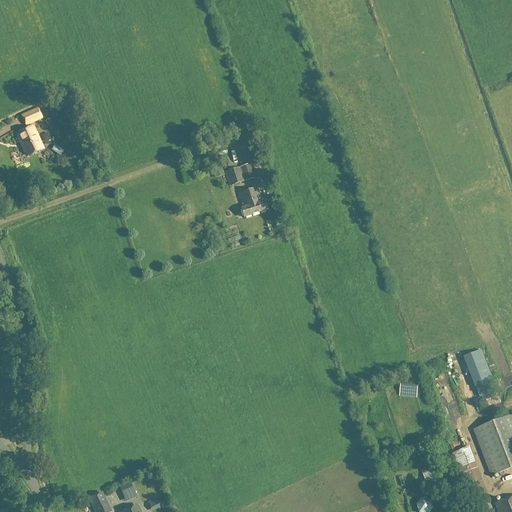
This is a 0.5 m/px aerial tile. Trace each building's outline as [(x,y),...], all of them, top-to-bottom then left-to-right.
[(37,110),(22,116),(26,126),(41,120),(37,110)] [(42,150),(32,128),(17,135),(27,156),(42,150)] [(55,145),(51,150),(60,157),(63,151),(55,145)] [(215,152),(203,156),(206,162),(217,158),(215,152)] [(249,166),(239,168),(244,182),(254,180),(249,166)] [(212,170),(214,179),(223,176),(221,168),(212,170)] [(243,183),(238,168),(225,172),(230,187),(243,183)] [(195,176),(194,175),(192,169),(185,171),(187,177),(188,179),(195,176)] [(252,206),(261,203),(257,189),(248,191),(252,206)] [(252,206),(248,191),(238,194),(243,209),(252,206)] [(264,202),(261,203),(252,206),(256,216),(268,213),(264,202)] [(252,206),(243,209),(240,209),(244,220),(256,216),(252,206)] [(269,220),(263,222),(265,232),(271,230),(269,220)] [(274,222),(276,231),(284,229),(282,220),(274,222)] [(456,363),(448,364),(450,375),(458,374),(456,363)] [(479,397),(485,410),(500,404),(494,391),(479,397)] [(511,416),(473,431),(491,477),(511,468),(511,416)] [(460,475),(469,499),(486,491),(477,469),(469,448),(452,455),(460,475)] [(437,487),(429,469),(421,472),(429,490),(437,487)] [(119,489),(123,498),(134,493),(129,483),(119,489)] [(94,511),(110,511),(101,493),(89,500),(94,511)] [(497,511),(511,511),(511,497),(495,505),(497,511)] [(431,501),(422,499),(416,506),(418,511),(430,511),(433,509),(431,501)] [(160,500),(148,505),(152,511),(163,506),(160,500)]
